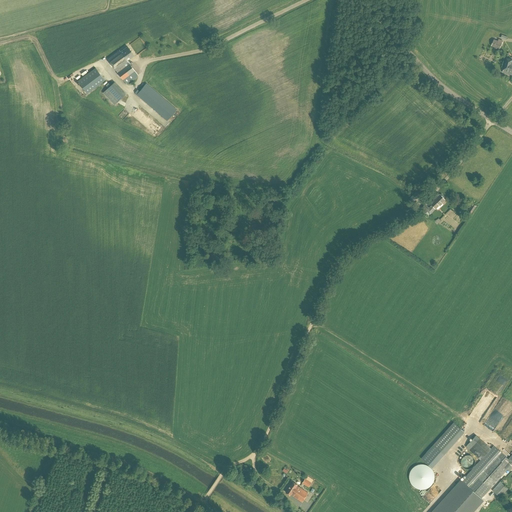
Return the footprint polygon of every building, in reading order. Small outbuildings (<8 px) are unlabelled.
[(500,49),(503,41),(499,39),(498,41),(494,40),(492,46),(500,49)] [(134,55),(127,46),(120,51),(120,50),(108,59),(116,70),(126,84),(138,75),(127,61),(134,55)] [(511,59),(507,58),(503,72),(511,74),(511,59)] [(87,94),(105,81),(95,68),(77,81),(87,94)] [(114,105),(126,94),(114,82),(103,93),(114,105)] [(167,121),(177,109),(146,83),(136,95),(167,121)] [(412,202),(422,194),(419,190),(409,198),(412,202)] [(445,197),(442,194),(440,194),(440,195),(439,194),(430,203),(432,205),(429,208),(425,205),(419,211),(424,215),(427,211),(430,214),(435,208),(435,209),(439,205),(440,206),(442,204),(441,203),(445,200),(444,199),(444,198),(445,197)] [(471,214),(476,206),(472,204),(467,212),(471,214)] [(456,421),(434,443),(446,455),(450,451),(460,441),(457,438),(465,430),(456,421)] [(491,448),(476,435),(465,447),(480,460),(462,481),(460,480),(430,511),(470,511),(482,499),(481,499),(507,470),(509,471),(511,467),(511,455),(508,459),(498,450),(494,446),(491,448)] [(467,469),(469,469),(470,469),(471,468),(472,468),(473,467),(474,466),(474,465),(474,464),(475,463),(475,461),(474,460),(474,459),(473,458),(473,457),(472,456),(471,456),(470,455),(469,455),(468,455),(467,455),(466,455),(465,456),(464,456),(463,457),(462,458),(462,459),(461,460),(461,461),(461,462),(461,463),(461,465),(462,466),(462,467),(463,467),(464,468),(465,469),(466,469),(467,469)] [(308,487),(311,483),(305,478),(302,483),(308,487)] [(500,498),(508,489),(500,481),(492,490),(500,498)] [(302,502),(308,493),(296,485),(297,485),(292,482),(285,492),(290,495),(302,502)]
